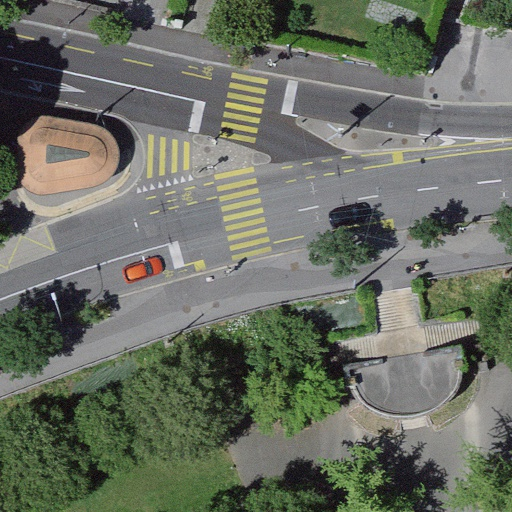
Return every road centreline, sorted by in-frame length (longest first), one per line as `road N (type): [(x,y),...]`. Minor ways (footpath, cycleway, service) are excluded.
road 1 (secondary): [(509,162),(437,120),(293,97),(243,110)]
road 2 (primary): [(160,236),(343,195)]
road 3 (primary): [(343,195),(435,186),(509,162)]
road 4 (primary): [(0,287),(160,236)]
road 5 (secondary): [(0,54),(162,93)]
road 6 (secondary): [(162,93),(168,156),(160,236)]
road 7 (secondary): [(243,110),(343,195)]
